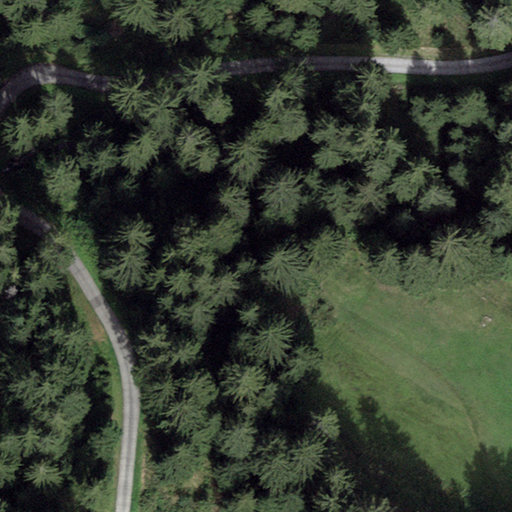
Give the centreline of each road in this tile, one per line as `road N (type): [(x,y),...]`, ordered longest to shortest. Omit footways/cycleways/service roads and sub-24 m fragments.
road 1 (track): [(511,60),(481,70),(45,76),(8,100),(0,119)]
road 2 (track): [(0,171),(34,216),(127,410),(123,511)]
